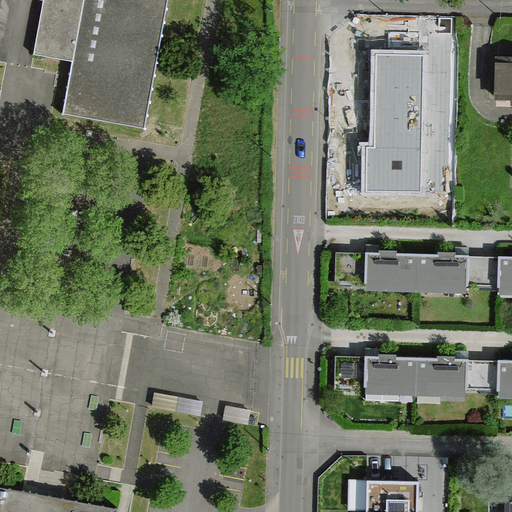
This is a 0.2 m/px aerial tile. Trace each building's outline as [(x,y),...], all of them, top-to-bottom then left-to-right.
[(0,0),(41,7),(31,58),(82,68),(95,0),(0,0)] [(95,0),(82,68),(73,112),(150,125),(171,0),(95,0)] [(511,51),(499,51),(498,95),(511,95),(511,51)] [(23,58),(0,52),(0,276),(32,113),(12,110),(23,58)] [(364,146),(363,191),(419,192),(423,54),(373,53),(370,146),(364,146)] [(511,257),(337,254),(336,281),(368,282),(367,293),(468,297),(468,285),(500,286),(499,297),(511,297),(511,257)] [(511,361),(334,356),(333,385),(364,386),(363,394),(463,397),(463,388),(496,389),(496,398),(511,398),(511,361)] [(418,511),(419,483),(368,482),(366,511),(418,511)] [(117,511),(117,510),(0,488),(0,511),(117,511)]
